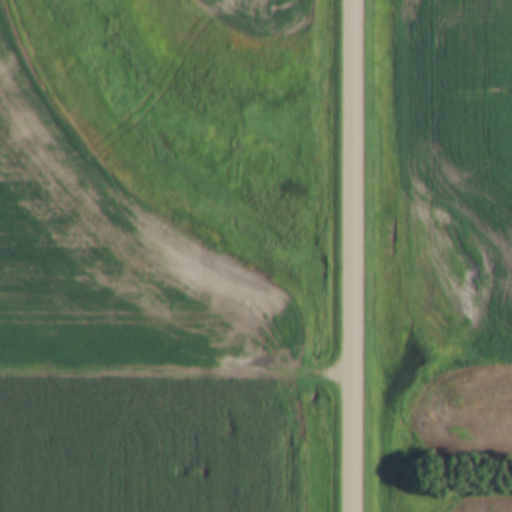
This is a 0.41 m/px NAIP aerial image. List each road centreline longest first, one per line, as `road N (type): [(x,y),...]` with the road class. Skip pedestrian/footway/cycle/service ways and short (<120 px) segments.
road 1 (tertiary): [(352,511),(353,0)]
road 2 (track): [(0,349),(292,357),(353,378)]
